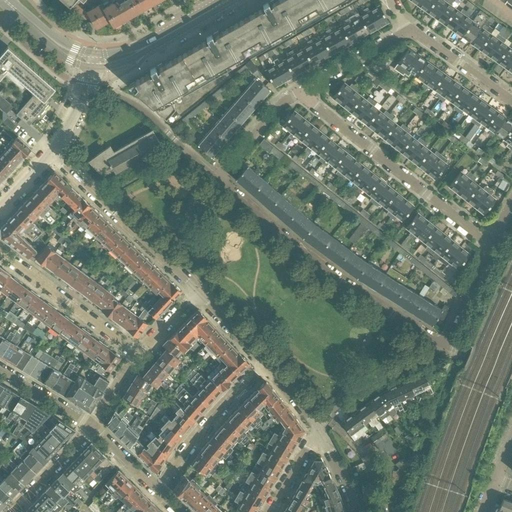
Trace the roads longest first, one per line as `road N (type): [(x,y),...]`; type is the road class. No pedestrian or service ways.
road 1 (residential): [(217,179),(339,283),(444,347),(491,241)]
road 2 (residential): [(306,90),(491,241)]
road 3 (residential): [(198,292),(51,153)]
road 4 (residential): [(136,358),(0,249)]
road 5 (residential): [(155,488),(263,365)]
road 6 (tertiary): [(94,63),(129,57),(220,4)]
road 7 (residential): [(306,90),(280,104),(217,179)]
road 8 (residential): [(511,100),(408,31)]
